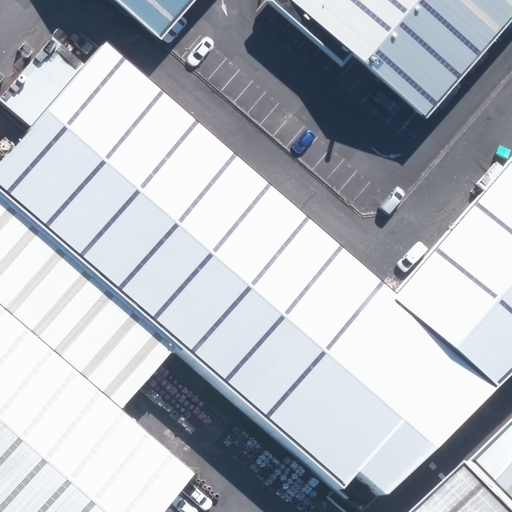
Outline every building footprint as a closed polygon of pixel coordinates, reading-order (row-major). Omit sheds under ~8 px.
[(195,0),(86,0),(148,53),(195,0)] [(511,13),(511,0),(284,0),(278,8),(413,126),(511,13)] [(107,54),(0,175),(0,323),(113,421),(164,363),(333,511),(370,511),(494,392),(386,298),(107,54)] [(511,155),(386,298),(494,392),(511,374),(511,155)] [(0,511),(153,511),(181,481),(0,323),(0,511)] [(511,444),(485,472),(511,499),(511,444)] [(511,511),(511,499),(485,472),(442,511),(511,511)]
